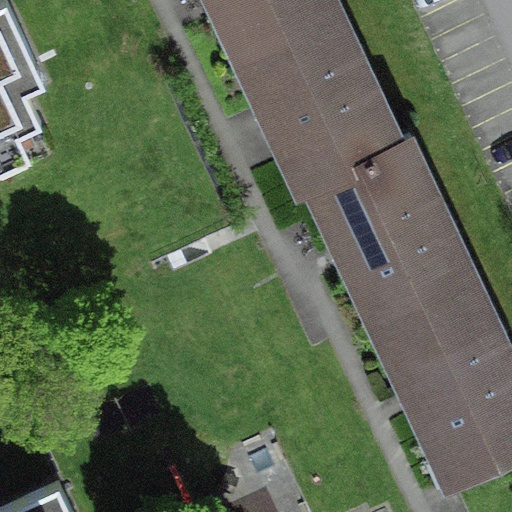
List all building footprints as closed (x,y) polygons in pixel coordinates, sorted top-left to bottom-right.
[(193,0),(215,42),(302,0),(193,0)] [(302,0),(215,42),(286,187),(393,135),(327,0),(302,0)] [(0,170),(31,157),(20,132),(40,123),(26,92),(44,84),(9,3),(0,6),(0,170)] [(286,187),(359,338),(467,286),(393,135),(286,187)] [(511,378),(467,286),(359,338),(432,487),(511,447),(511,378)] [(68,511),(59,489),(6,511),(68,511)]
